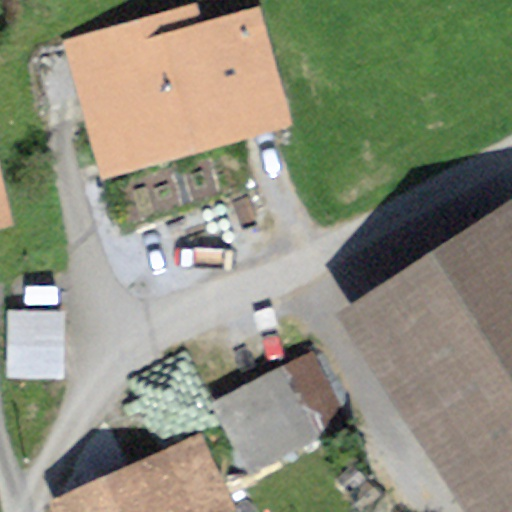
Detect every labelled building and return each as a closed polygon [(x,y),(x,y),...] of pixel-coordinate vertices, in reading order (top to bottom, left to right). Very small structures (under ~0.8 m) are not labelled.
[(110,156),(272,111),(249,28),(190,45),(181,13),(141,24),(142,26),(107,35),(108,36),(80,44),(110,156)] [(502,511),(511,511),(511,223),(511,222),(372,313),(502,511)] [(59,375),(60,311),(12,311),(12,375),(59,375)] [(250,473),(348,421),(313,354),(281,370),(284,376),(218,411),(250,473)] [(219,511),(232,506),(204,446),(65,509),(66,511),(219,511)]
